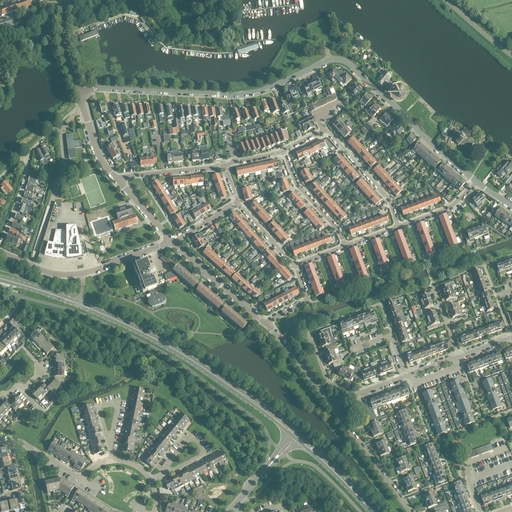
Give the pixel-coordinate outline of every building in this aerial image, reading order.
[(25,0),(15,4),(17,10),(32,5),(30,0),(25,0)] [(0,14),(1,16),(17,10),(15,4),(10,6),(7,2),(0,6),(0,14)] [(12,26),(9,18),(0,20),(0,24),(2,29),(12,26)] [(96,30),(79,37),(81,41),(98,34),(96,30)] [(237,49),(239,55),(259,48),(257,42),(237,49)] [(334,84),(337,81),(340,79),(337,76),(340,73),(337,69),(334,71),(332,70),(327,75),(334,84)] [(342,72),(340,73),(337,76),(340,79),(337,81),(342,87),(351,79),(346,73),(344,75),(342,72)] [(392,84),(388,80),(390,77),(384,72),(375,82),(382,87),(384,85),(388,89),(392,84)] [(313,80),(310,81),(315,91),(321,88),(318,82),(321,80),(318,75),(312,78),(313,80)] [(307,95),(315,91),(310,81),(307,83),(306,81),(299,84),(301,89),(304,88),(307,95)] [(362,90),(357,85),(350,91),(355,96),(362,90)] [(289,99),(291,103),(294,102),(293,101),(299,98),(294,87),(288,89),(292,97),(289,99)] [(393,97),(397,99),(402,98),(404,94),(403,89),(399,87),(394,88),(392,92),(393,97)] [(372,98),(366,93),(359,103),(361,105),(362,104),(364,106),(372,98)] [(280,110),(279,106),(277,107),(274,100),(268,102),(273,113),(280,110)] [(268,110),(265,101),(260,102),(263,109),(265,108),(266,110),(268,110)] [(293,113),(289,104),(286,105),(285,102),(279,104),(283,113),(286,112),(287,115),(288,115),(293,113)] [(107,112),(105,108),(104,104),(99,106),(102,113),(103,113),(104,118),(105,122),(109,121),(106,112),(107,112)] [(151,111),(149,111),(148,104),(143,105),(146,117),(152,116),(151,111)] [(380,109),(375,104),(367,113),(370,116),(371,114),(373,116),(380,109)] [(117,119),(122,117),(118,105),(113,106),(117,119)] [(210,121),(209,116),(208,116),(206,108),(201,109),(203,117),(205,116),(206,120),(207,120),(208,121),(210,121)] [(259,117),(255,108),(250,110),(254,119),(259,117)] [(217,126),(214,109),(209,109),(210,116),(209,116),(210,121),(210,120),(211,120),(210,117),(212,117),(212,119),(212,120),(213,127),(215,127),(216,131),(217,131),(217,126)] [(223,126),(230,125),(229,116),(225,116),(224,115),(222,115),(221,109),(216,110),(217,117),(220,117),(221,121),(223,121),(223,126)] [(241,122),(236,109),(231,111),(236,124),(241,122)] [(247,124),(246,120),(249,118),(246,109),(241,111),(244,118),(242,119),(244,125),(247,124)] [(386,113),(380,120),(387,127),(393,119),(386,113)] [(313,123),(316,122),(313,116),(305,120),(310,129),(313,128),(312,127),(315,126),(313,123)] [(310,129),(305,120),(297,123),(300,129),(303,128),(304,131),(306,130),(307,130),(310,129)] [(340,133),(346,127),(339,120),(333,125),(335,128),(340,133)] [(119,124),(122,136),(127,135),(124,123),(119,124)] [(403,131),(397,125),(390,132),(394,135),(396,133),(399,136),(403,131)] [(346,127),(340,133),(344,138),(350,132),(346,127)] [(463,132),(460,134),(455,131),(452,136),(458,140),(459,141),(462,143),(463,143),(471,147),(474,142),(467,138),(471,132),(465,129),(463,132)] [(277,133),(281,143),(289,139),(286,130),(277,133)] [(277,133),(272,135),(276,144),(281,143),(277,133)] [(81,148),(81,141),(74,142),(73,134),(66,135),(68,159),(75,158),(74,149),(81,148)] [(271,146),(276,144),(272,135),(267,137),(271,146)] [(415,140),(410,136),(405,141),(410,145),(415,140)] [(271,146),(267,137),(263,139),(266,148),(271,146)] [(351,146),(357,141),(353,137),(347,142),(351,146)] [(261,148),(258,140),(258,139),(253,141),(256,150),(261,148)] [(322,140),(317,143),(320,149),(326,146),(322,140)] [(246,152),(251,151),(248,143),(247,141),(242,143),(246,152)] [(253,141),(248,143),(251,151),(251,152),(256,150),(253,141)] [(351,146),(355,151),(360,146),(357,141),(351,146)] [(241,154),(246,152),(242,143),(238,145),(241,154)] [(312,146),(315,152),(320,149),(317,143),(312,145),(312,146)] [(411,151),(415,154),(422,146),(418,143),(411,151)] [(109,153),(116,150),(113,144),(106,147),(109,153)] [(207,146),(198,148),(200,159),(202,159),(202,160),(209,159),(207,146)] [(307,148),(309,154),(310,155),(315,152),(312,146),(307,148)] [(355,151),(359,155),(364,150),(360,146),(355,151)] [(415,154),(416,155),(418,158),(425,149),(422,146),(415,154)] [(50,157),(45,147),(41,149),(45,159),(50,157)] [(116,150),(109,153),(112,159),(119,156),(118,152),(120,151),(119,148),(116,150)] [(306,148),(301,150),(304,157),(309,154),(307,148),(306,148)] [(418,158),(422,161),(429,152),(425,149),(418,158)] [(43,163),(44,160),(40,150),(35,152),(39,161),(40,161),(41,162),(43,163)] [(172,151),(174,162),(174,163),(180,162),(180,161),(183,160),(182,154),(180,155),(179,152),(175,152),(175,150),(172,151)] [(298,159),(304,157),(301,150),(295,153),(298,159)] [(359,155),(362,159),(368,154),(364,150),(359,155)] [(198,151),(191,152),(187,152),(188,159),(192,158),(192,161),(199,160),(198,151)] [(223,159),(222,151),(214,152),(216,160),(223,159)] [(429,152),(422,161),(426,164),(433,156),(429,152)] [(147,158),(146,158),(147,165),(154,165),(153,163),(156,163),(155,154),(146,155),(147,158)] [(362,159),(366,163),(372,158),(368,154),(362,159)] [(334,160),(338,164),(343,159),(339,155),(334,160)] [(426,164),(429,167),(436,159),(433,156),(426,164)] [(375,162),(372,158),(366,163),(370,167),(375,162)] [(338,164),(342,168),(347,163),(343,159),(338,164)] [(436,159),(429,167),(433,170),(440,162),(436,159)] [(501,178),(508,169),(510,171),(511,168),(511,162),(511,163),(510,161),(508,164),(505,161),(495,172),(501,178)] [(342,168),(345,172),(351,168),(347,163),(342,168)] [(439,176),(446,167),(443,164),(436,172),(439,176)] [(373,171),(376,175),(382,170),(378,166),(373,171)] [(439,176),(443,179),(450,171),(446,167),(439,176)] [(345,172),(349,177),(355,172),(351,168),(345,172)] [(303,178),(309,175),(307,169),(300,172),(303,178)] [(376,175),(380,179),(386,174),(382,170),(376,175)] [(443,179),(447,182),(454,174),(450,171),(443,179)] [(355,172),(349,177),(353,181),(358,176),(355,172)] [(212,176),(214,182),(221,180),(219,174),(212,176)] [(380,179),(384,183),(389,179),(386,174),(380,179)] [(447,182),(450,185),(457,177),(454,174),(447,182)] [(309,175),(303,178),(305,183),(312,180),(309,175)] [(452,190),(454,188),(461,180),(457,177),(450,185),(449,187),(452,190)] [(281,187),(288,185),(286,179),(279,182),(281,187)] [(356,184),(360,189),(365,184),(361,179),(356,184)] [(393,183),(389,179),(384,183),(388,188),(393,183)] [(461,180),(454,188),(458,191),(465,183),(461,180)] [(1,186),(0,187),(0,188),(2,190),(3,189),(8,194),(13,190),(6,181),(0,185),(1,186)] [(151,185),(155,190),(160,186),(157,181),(151,185)] [(310,187),(314,192),(319,187),(315,182),(310,187)] [(388,188),(391,192),(397,187),(393,183),(388,188)] [(33,185),(31,184),(30,186),(27,185),(26,190),(39,194),(40,192),(33,190),(34,187),(33,187),(33,185)] [(360,189),(364,193),(369,188),(365,184),(360,189)] [(288,185),(281,187),(283,193),(290,190),(288,185)] [(164,191),(160,186),(155,190),(158,195),(164,191)] [(314,192),(317,196),(323,191),(319,187),(314,192)] [(397,187),(391,192),(395,196),(401,191),(397,187)] [(367,197),(373,192),(369,188),(364,193),(367,197)] [(158,195),(161,200),(167,196),(164,191),(158,195)] [(227,197),(225,191),(218,193),(220,199),(227,197)] [(317,196),(321,200),(327,195),(323,191),(317,196)] [(32,200),(36,201),(37,199),(32,197),(33,194),(25,192),(24,196),(33,199),(32,200)] [(288,197),(292,201),(298,196),(294,192),(288,197)] [(367,197),(371,201),(377,196),(373,192),(367,197)] [(480,193),(476,197),(481,203),(485,199),(483,197),(485,196),(482,193),(481,194),(480,193)] [(321,200),(325,204),(330,199),(327,195),(321,200)] [(167,196),(161,200),(164,205),(170,201),(167,196)] [(292,201),(296,205),(301,201),(298,196),(292,201)] [(377,196),(371,201),(375,205),(380,201),(377,196)] [(477,206),(481,203),(476,197),(472,200),(473,201),(471,202),(474,205),(475,204),(477,206)] [(21,203),(33,208),(34,206),(31,205),(32,202),(23,198),(21,203)] [(325,204),(329,208),(334,204),(330,199),(325,204)] [(164,205),(167,210),(173,206),(170,201),(164,205)] [(305,205),(301,201),(296,205),(300,210),(305,205)] [(250,207),(254,211),(259,206),(255,202),(250,207)] [(207,203),(202,207),(206,213),(211,209),(207,203)] [(20,204),(18,212),(25,214),(27,209),(31,211),(31,208),(20,204)] [(329,208),(333,213),(338,208),(334,204),(329,208)] [(173,206),(167,210),(171,215),(177,211),(173,206)] [(259,206),(254,211),(258,215),(263,210),(259,206)] [(119,209),(119,210),(115,211),(118,220),(133,215),(132,211),(131,211),(129,207),(124,208),(119,209)] [(197,210),(201,216),(206,213),(202,207),(197,210)] [(342,212),(338,208),(333,213),(336,217),(342,212)] [(303,214),(307,218),(313,213),(309,209),(303,214)] [(494,218),(498,220),(504,211),(500,209),(494,218)] [(201,216),(197,210),(192,213),(195,219),(201,216)] [(263,210),(258,215),(261,219),(267,215),(263,210)] [(502,223),(508,214),(504,211),(498,220),(502,223)] [(229,217),(234,222),(239,217),(235,212),(229,217)] [(346,216),(342,212),(336,217),(340,221),(346,216)] [(313,213),(307,218),(311,222),(317,217),(313,213)] [(118,220),(115,221),(112,222),(115,230),(137,223),(134,214),(133,215),(118,220)] [(502,223),(506,226),(511,216),(508,214),(502,223)] [(173,219),(176,224),(182,220),(179,215),(173,219)] [(267,215),(261,219),(265,224),(271,219),(267,215)] [(436,218),(437,220),(440,219),(441,223),(448,221),(446,215),(439,217),(436,218)] [(239,217),(234,222),(238,226),(243,221),(239,217)] [(311,222),(315,227),(320,222),(317,217),(311,222)] [(182,220),(176,224),(179,229),(185,225),(182,220)] [(238,226),(242,230),(247,226),(243,221),(238,226)] [(442,225),(443,229),(451,227),(448,221),(441,223),(438,224),(439,226),(442,225)] [(272,231),(277,226),(279,224),(278,223),(276,225),(273,222),(268,227),(272,231)] [(320,222),(315,227),(319,231),(324,226),(320,222)] [(25,231),(24,229),(22,228),(22,226),(13,223),(12,227),(21,230),(20,232),(24,234),(25,231)] [(417,227),(419,231),(419,232),(426,229),(424,223),(417,226),(416,225),(414,226),(414,228),(417,227)] [(489,235),(485,225),(480,227),(484,237),(489,235)] [(247,226),(242,230),(246,235),(251,230),(247,226)] [(277,226),(272,231),(275,235),(281,231),(277,226)] [(65,230),(55,230),(52,244),(47,242),(44,254),(50,256),(55,257),(60,257),(66,257),(66,259),(71,259),(76,258),(82,257),(81,255),(88,254),(84,242),(78,244),(78,239),(76,230),(75,227),(66,227),(65,230)] [(453,232),(451,227),(443,229),(440,230),(441,232),(444,231),(445,234),(446,235),(453,232)] [(484,237),(480,227),(476,228),(479,239),(484,237)] [(17,236),(16,237),(22,239),(23,235),(18,233),(18,232),(11,228),(9,233),(17,236)] [(479,239),(476,228),(471,230),(475,240),(479,239)] [(428,235),(426,230),(426,229),(419,232),(419,231),(416,232),(416,234),(419,233),(421,237),(421,238),(428,235)] [(246,235),(250,239),(255,235),(251,230),(246,235)] [(475,240),(471,230),(466,232),(470,242),(475,240)] [(275,235),(279,240),(285,235),(281,231),(275,235)] [(391,234),(392,236),(395,235),(397,239),(397,240),(404,237),(402,231),(395,234),(394,233),(391,234)] [(442,235),(443,237),(446,236),(448,240),(448,241),(455,238),(453,232),(446,235),(445,234),(442,235)] [(8,235),(7,239),(6,240),(17,244),(18,241),(22,243),(23,240),(8,235)] [(192,239),(195,244),(201,240),(198,235),(192,239)] [(255,235),(250,239),(253,244),(259,239),(255,235)] [(285,235),(279,240),(283,244),(289,239),(285,235)] [(421,239),(423,243),(430,241),(428,235),(421,238),(421,237),(418,238),(418,240),(421,239)] [(394,240),(394,242),(397,241),(399,245),(399,246),(406,243),(404,237),(397,240),(397,239),(394,240)] [(448,241),(448,240),(445,241),(445,243),(448,242),(450,247),(457,244),(455,238),(448,241)] [(253,244),(257,248),(263,243),(259,239),(253,244)] [(201,240),(195,244),(198,249),(204,245),(201,240)] [(372,243),(374,247),(374,248),(381,246),(379,240),(372,242),(369,243),(369,245),(372,243)] [(424,245),(425,248),(425,249),(432,247),(430,241),(423,243),(420,244),(421,246),(424,245)] [(263,243),(257,248),(262,253),(267,248),(263,243)] [(399,247),(401,251),(401,252),(408,249),(406,243),(399,246),(399,245),(396,246),(396,248),(399,247)] [(383,252),(383,251),(381,246),(374,248),(374,247),(371,248),(372,250),(375,249),(376,253),(376,254),(383,252)] [(425,248),(422,250),(423,251),(426,250),(427,255),(435,253),(432,247),(425,249),(425,248)] [(202,254),(207,258),(212,252),(207,248),(202,254)] [(346,251),(347,253),(350,252),(351,256),(352,256),(359,254),(357,248),(350,250),(349,250),(346,251)] [(410,255),(408,249),(401,252),(401,251),(398,252),(399,254),(402,252),(403,256),(403,258),(410,255)] [(268,250),(263,254),(267,259),(272,254),(268,250)] [(207,258),(212,262),(216,256),(212,252),(207,258)] [(373,254),(374,256),(377,255),(378,259),(379,260),(386,257),(383,252),(376,254),(376,253),(373,254)] [(276,259),(272,254),(267,259),(271,263),(276,259)] [(348,257),(349,259),(352,258),(354,261),(354,262),(361,260),(359,254),(352,256),(351,256),(348,257)] [(403,258),(403,256),(400,257),(401,259),(404,258),(406,263),(413,261),(410,255),(403,258)] [(212,262),(216,265),(221,260),(216,256),(212,262)] [(324,259),(325,261),(328,260),(329,264),(329,265),(336,262),(334,256),(327,259),(327,258),(324,259)] [(379,260),(378,259),(375,260),(376,262),(379,261),(380,265),(381,266),(388,263),(386,257),(379,260)] [(271,263),(275,268),(280,263),(276,259),(271,263)] [(170,260),(166,264),(170,267),(170,266),(173,268),(176,264),(170,260)] [(216,265),(220,269),(225,264),(221,260),(216,265)] [(350,262),(351,264),(354,263),(356,267),(356,268),(363,265),(361,260),(354,262),(354,261),(350,262)] [(147,291),(153,289),(156,287),(153,279),(151,280),(150,277),(154,276),(154,270),(149,272),(148,270),(150,269),(149,266),(147,261),(132,266),(133,266),(135,266),(137,270),(134,271),(141,288),(143,287),(145,291),(142,292),(142,293),(147,291)] [(331,271),(338,268),(336,262),(329,265),(329,264),(326,265),(327,267),(330,266),(331,270),(331,271)] [(511,271),(508,262),(502,264),(506,273),(511,271)] [(284,268),(280,263),(275,268),(279,272),(284,268)] [(381,266),(380,265),(377,266),(378,268),(381,267),(383,272),(390,269),(388,263),(381,266)] [(220,269),(225,273),(230,268),(225,264),(220,269)] [(305,268),(306,272),(307,273),(314,270),(312,264),(305,267),(304,266),(301,267),(302,269),(305,268)] [(500,275),(506,273),(502,264),(497,266),(500,275)] [(353,268),(353,270),(356,269),(358,273),(358,274),(365,271),(363,265),(356,268),(356,267),(353,268)] [(177,266),(174,269),(173,271),(178,275),(183,280),(187,274),(177,266)] [(234,272),(230,268),(225,273),(230,277),(234,272)] [(284,268),(279,272),(283,277),(288,272),(284,268)] [(334,276),(341,274),(338,268),(331,271),(331,270),(328,271),(329,273),(332,272),(333,275),(334,276)] [(304,273),(304,275),(307,274),(309,278),(309,279),(316,276),(314,270),(307,273),(306,272),(304,273)] [(472,273),(474,278),(482,276),(480,270),(472,273)] [(177,277),(178,275),(173,271),(164,275),(166,281),(177,277)] [(355,274),(355,276),(359,275),(360,280),(368,277),(365,271),(358,274),(358,273),(355,274)] [(292,277),(288,272),(283,277),(287,281),(292,277)] [(193,288),(194,287),(197,284),(198,283),(187,274),(183,280),(193,288)] [(231,279),(236,283),(240,278),(236,274),(231,279)] [(330,277),(331,278),(334,277),(335,281),(336,282),(343,280),(341,274),(334,276),(333,275),(330,277)] [(306,279),(306,281),(309,280),(311,284),(311,285),(318,282),(316,276),(309,279),(309,278),(306,279)] [(474,278),(476,284),(484,281),(482,276),(474,278)] [(240,287),(245,282),(240,278),(236,283),(240,287)] [(332,282),(333,284),(336,283),(338,288),(345,286),(343,280),(336,282),(335,281),(332,282)] [(476,284),(478,290),(486,287),(484,281),(476,284)] [(240,287),(245,291),(249,285),(245,282),(240,287)] [(308,285),(308,287),(311,286),(313,290),(313,291),(320,288),(318,282),(311,285),(311,284),(308,285)] [(444,295),(454,292),(452,286),(454,285),(453,282),(446,284),(447,287),(442,289),(444,295)] [(200,287),(197,284),(194,287),(197,290),(196,291),(207,301),(212,295),(201,286),(200,287)] [(249,295),(250,294),(254,289),(249,285),(245,291),(249,295)] [(478,290),(480,295),(488,292),(486,287),(478,290)] [(290,291),(293,297),(299,294),(295,288),(290,291)] [(310,291),(311,293),(313,292),(315,297),(322,294),(320,288),(313,291),(313,290),(310,291)] [(154,291),(153,289),(147,291),(149,295),(150,294),(151,298),(149,299),(148,302),(148,304),(149,306),(152,307),(154,307),(162,304),(164,303),(165,301),(164,298),(163,296),(161,295),(158,295),(156,296),(155,294),(154,295),(153,293),(154,292),(154,291)] [(254,289),(250,294),(254,298),(259,293),(254,289)] [(293,297),(290,291),(285,294),(288,300),(293,297)] [(456,297),(454,292),(444,295),(446,301),(456,297)] [(490,298),(488,292),(480,295),(481,298),(479,299),(480,302),(482,301),(490,298)] [(422,293),(416,296),(415,296),(416,299),(419,298),(421,304),(431,300),(429,294),(423,296),(422,293)] [(288,300),(285,294),(280,296),(283,303),(288,300)] [(212,295),(207,301),(218,310),(219,309),(222,306),(223,305),(212,295)] [(283,303),(280,296),(274,299),(278,305),(283,303)] [(482,301),(484,307),(492,304),(490,298),(482,301)] [(269,302),(272,308),(278,305),(274,299),(269,302)] [(390,309),(397,307),(401,305),(398,300),(388,304),(390,309)] [(431,300),(421,304),(424,309),(433,306),(431,300)] [(269,302),(263,305),(267,311),(272,308),(269,302)] [(451,313),(460,309),(458,303),(448,307),(451,313)] [(492,304),(484,307),(487,312),(494,310),(492,304)] [(222,306),(219,309),(222,311),(221,313),(231,321),(236,316),(226,307),(225,308),(222,306)] [(390,309),(392,315),(399,312),(397,307),(390,309)] [(460,309),(451,313),(453,318),(458,316),(459,319),(466,317),(465,314),(462,315),(460,309)] [(372,311),(367,314),(370,324),(376,322),(376,321),(377,321),(377,322),(378,322),(375,314),(374,314),(375,314),(373,314),(372,311)] [(399,312),(392,315),(394,321),(402,318),(399,312)] [(428,321),(437,318),(435,312),(426,315),(428,321)] [(367,314),(361,316),(365,326),(370,324),(367,314)] [(246,325),(236,316),(231,321),(241,330),(246,325)] [(355,318),(358,326),(359,328),(365,326),(361,316),(355,318)] [(355,318),(350,320),(353,328),(358,326),(355,318)] [(394,321),(396,326),(404,323),(402,318),(394,321)] [(437,318),(428,321),(430,327),(427,328),(428,331),(435,328),(434,325),(439,323),(437,318)] [(350,320),(344,322),(347,330),(348,332),(354,330),(353,328),(350,320)] [(20,328),(22,326),(20,324),(18,326),(13,321),(9,324),(12,328),(13,327),(16,331),(20,328)] [(493,324),(496,332),(502,330),(501,328),(504,327),(502,321),(493,324)] [(338,324),(341,332),(347,330),(344,322),(338,324)] [(396,326),(398,332),(406,329),(404,323),(396,326)] [(496,332),(493,324),(488,326),(490,334),(496,332)] [(490,334),(488,326),(482,328),(485,336),(490,334)] [(9,331),(16,338),(20,334),(16,331),(13,327),(12,328),(9,331)] [(320,341),(329,338),(332,337),(330,331),(331,331),(329,328),(322,331),(320,332),(321,335),(318,336),(320,341)] [(473,340),(479,338),(476,330),(474,331),(473,328),(469,330),(471,333),(473,340)] [(482,328),(476,330),(479,338),(485,336),(482,328)] [(398,332),(400,338),(408,335),(406,329),(398,332)] [(6,334),(13,341),(16,338),(9,331),(6,334)] [(37,331),(29,338),(33,341),(36,338),(38,340),(42,336),(37,331)] [(1,336),(3,338),(10,345),(13,341),(6,334),(5,335),(3,333),(3,334),(1,336)] [(471,333),(465,335),(468,342),(473,340),(471,333)] [(468,342),(465,335),(460,336),(459,334),(455,335),(456,338),(458,344),(462,343),(462,345),(468,342)] [(410,340),(408,335),(400,338),(402,343),(410,340)] [(33,341),(38,346),(45,339),(42,336),(38,340),(36,338),(33,341)] [(0,340),(0,341),(6,348),(10,345),(3,338),(0,340)] [(329,348),(336,345),(335,343),(331,344),(329,338),(320,341),(322,347),(328,345),(329,348)] [(45,339),(38,346),(42,350),(45,346),(47,348),(50,344),(45,339)] [(441,343),(444,351),(449,349),(449,348),(452,346),(450,340),(441,343)] [(435,346),(438,353),(444,351),(441,343),(435,346)] [(54,348),(50,344),(47,348),(45,346),(42,350),(47,355),(54,348)] [(336,345),(329,348),(330,351),(324,353),(326,359),(336,355),(334,350),(337,348),(336,345)] [(423,348),(424,350),(427,358),(432,355),(429,348),(429,346),(423,348)] [(429,348),(432,355),(438,353),(435,346),(429,348)] [(511,357),(511,354),(510,349),(510,348),(505,350),(504,351),(504,350),(503,351),(507,362),(509,361),(509,359),(511,357)] [(418,352),(421,360),(427,358),(424,350),(418,352)] [(415,362),(412,354),(412,352),(403,355),(406,363),(409,362),(410,364),(415,362)] [(418,352),(416,353),(412,354),(415,362),(421,360),(418,352)] [(494,354),(497,363),(502,361),(499,352),(494,354)] [(339,354),(336,355),(326,359),(328,365),(334,362),(336,367),(342,361),(341,360),(339,354)] [(497,363),(494,354),(489,355),(493,366),(498,365),(497,363)] [(493,366),(489,355),(485,357),(488,366),(489,368),(493,366)] [(383,363),(386,372),(392,370),(390,364),(393,363),(391,356),(387,357),(388,361),(383,363)] [(476,361),(479,370),(484,368),(480,359),(476,361)] [(342,361),(336,367),(341,370),(338,375),(343,378),(348,368),(342,366),(344,363),(342,361)] [(373,363),(376,370),(378,369),(381,375),(386,372),(383,363),(377,365),(376,362),(373,363)] [(468,374),(475,371),(471,363),(471,362),(467,364),(467,365),(465,365),(468,374)] [(366,369),(369,379),(375,377),(373,371),(376,370),(373,363),(370,364),(371,367),(366,369)] [(348,368),(343,378),(349,380),(352,375),(356,377),(357,368),(355,368),(353,371),(348,368)] [(357,368),(356,377),(361,375),(363,381),(369,379),(366,369),(360,371),(359,368),(357,368)] [(54,379),(61,386),(64,383),(64,377),(54,377),(54,379)] [(61,386),(54,379),(50,382),(54,386),(52,388),(56,391),(61,386)] [(452,389),(461,385),(459,381),(450,384),(452,389)] [(49,391),(52,395),(56,391),(52,388),(54,386),(50,382),(46,387),(45,387),(49,391)] [(46,395),(49,391),(45,387),(46,387),(42,384),(39,387),(46,395)] [(405,386),(405,387),(402,388),(405,397),(410,395),(407,386),(406,386),(405,386)] [(35,391),(42,398),(46,395),(39,387),(35,391)] [(42,398),(35,391),(32,394),(41,403),(44,400),(42,398)] [(424,399),(433,396),(431,391),(422,394),(424,399)] [(383,394),(387,404),(391,402),(388,393),(383,394)] [(379,396),(382,405),(383,407),(387,405),(387,404),(383,394),(379,396)] [(15,398),(13,400),(17,403),(15,405),(18,409),(24,404),(16,396),(15,395),(14,397),(15,398)] [(374,398),(378,407),(382,405),(379,396),(374,398)] [(370,400),(371,403),(372,406),(373,408),(373,410),(378,409),(378,407),(374,398),(370,399),(370,400)] [(20,411),(18,409),(15,405),(17,403),(13,400),(9,403),(8,402),(7,404),(8,405),(12,409),(11,409),(17,414),(20,411)] [(8,412),(11,409),(12,409),(8,405),(7,404),(5,401),(1,405),(8,412)] [(0,406),(0,410),(5,416),(8,412),(1,405),(0,406)] [(93,410),(84,413),(85,416),(82,417),(83,419),(95,415),(93,410)] [(397,414),(399,419),(408,415),(409,415),(408,413),(408,414),(406,410),(397,414)] [(179,419),(186,425),(189,421),(180,413),(178,415),(181,417),(179,419)] [(409,415),(408,415),(399,419),(401,423),(410,420),(409,415)] [(474,422),(473,417),(464,421),(466,426),(474,422)] [(173,421),(182,429),(186,425),(179,419),(177,421),(174,420),(173,421)] [(402,425),(403,428),(412,424),(411,421),(410,421),(411,421),(410,420),(401,423),(399,424),(400,425),(401,425),(402,425)] [(96,421),(87,423),(88,426),(85,427),(86,429),(98,426),(96,421)] [(182,429),(173,421),(169,426),(177,431),(178,429),(181,431),(182,429)] [(371,431),(381,428),(378,422),(369,425),(371,431)] [(412,424),(403,428),(404,432),(413,429),(412,426),(413,426),(412,424)] [(98,426),(86,429),(88,434),(96,432),(95,429),(98,428),(98,426)] [(169,426),(166,430),(175,437),(177,436),(175,434),(177,431),(169,426)] [(381,428),(371,431),(374,438),(383,434),(381,428)] [(447,433),(445,428),(436,431),(438,436),(447,433)] [(405,438),(406,437),(415,433),(414,430),(414,431),(414,430),(414,429),(413,429),(404,432),(403,433),(405,438)] [(163,434),(170,440),(172,437),(174,439),(175,437),(166,430),(163,434)] [(406,442),(408,441),(417,438),(417,437),(416,437),(415,435),(416,435),(415,433),(406,437),(408,441),(406,442)] [(159,438),(169,446),(170,444),(168,442),(170,440),(163,434),(159,438)] [(91,445),(99,442),(98,439),(101,439),(101,436),(89,440),(91,445)] [(169,446),(159,438),(158,440),(160,442),(158,444),(165,450),(169,446)] [(417,438),(408,441),(406,442),(408,447),(418,443),(419,443),(417,439),(417,438)] [(47,451),(52,454),(57,446),(54,444),(56,442),(54,441),(47,451)] [(378,451),(388,447),(385,441),(376,445),(378,451)] [(60,448),(57,446),(52,454),(57,457),(64,444),(62,443),(60,448)] [(57,457),(61,460),(66,452),(64,450),(67,444),(65,443),(64,444),(57,457)] [(165,450),(158,444),(156,447),(154,445),(152,446),(162,454),(165,450)] [(426,452),(434,449),(435,448),(433,444),(424,447),(424,446),(422,447),(424,452),(426,452)] [(149,451),(156,456),(158,454),(160,456),(162,454),(152,446),(149,451)] [(388,447),(378,451),(381,457),(390,454),(388,447)] [(61,460),(66,462),(72,452),(73,451),(71,449),(69,453),(66,452),(61,460)] [(145,455),(155,463),(156,461),(154,459),(156,456),(149,451),(145,455)] [(216,454),(222,465),(224,464),(222,461),(225,459),(221,451),(216,454)] [(70,461),(72,463),(77,455),(72,452),(66,462),(68,464),(70,461)] [(427,456),(429,461),(438,458),(437,453),(436,453),(427,456)] [(222,465),(216,454),(211,456),(216,465),(218,463),(220,466),(222,465)] [(73,467),(75,468),(82,458),(77,455),(72,463),(75,464),(73,467)] [(155,463),(145,455),(144,457),(146,459),(144,461),(151,467),(155,463)] [(216,465),(211,456),(207,459),(212,470),(214,469),(213,466),(216,465)] [(399,467),(408,463),(405,457),(396,461),(399,467)] [(82,458),(75,468),(80,471),(85,463),(82,462),(84,459),(82,458)] [(212,470),(207,459),(205,460),(206,463),(203,464),(208,472),(212,470)] [(208,472),(203,464),(201,466),(199,463),(197,464),(203,475),(208,472)] [(408,463),(399,467),(401,473),(410,469),(408,463)] [(203,475),(197,464),(192,467),(197,475),(199,473),(201,476),(203,475)] [(7,468),(8,473),(12,472),(13,474),(18,473),(16,466),(12,467),(7,468)] [(197,475),(192,467),(188,469),(193,480),(195,479),(194,476),(197,475)] [(441,467),(433,470),(431,471),(433,476),(443,472),(444,472),(442,467),(441,467)] [(184,474),(188,482),(193,480),(188,469),(185,470),(187,473),(184,474)] [(8,473),(9,480),(19,478),(18,473),(13,474),(12,472),(8,473)] [(443,472),(433,476),(434,480),(445,476),(444,472),(443,472)] [(178,474),(184,485),(188,482),(184,474),(181,476),(180,473),(178,474)] [(184,485),(178,474),(176,475),(177,478),(175,479),(179,487),(184,485)] [(445,476),(434,480),(436,485),(438,485),(447,481),(445,476)] [(406,486),(415,483),(412,477),(403,480),(406,486)] [(9,480),(10,485),(15,484),(16,486),(21,485),(19,478),(9,480)] [(44,481),(48,495),(50,494),(50,492),(56,491),(56,493),(58,492),(60,493),(61,492),(66,495),(65,497),(67,498),(75,486),(72,485),(72,486),(66,483),(67,481),(65,480),(64,481),(60,479),(56,480),(55,478),(54,479),(53,479),(53,480),(47,482),(47,480),(44,481)] [(179,487),(175,479),(172,481),(170,478),(168,479),(174,490),(179,487)] [(174,490),(168,479),(163,482),(168,490),(171,488),(172,491),(174,490)] [(454,490),(463,487),(462,482),(461,482),(461,480),(450,484),(451,486),(453,485),(454,490)] [(415,483),(406,486),(408,492),(417,489),(415,483)] [(11,489),(8,490),(9,493),(12,492),(22,490),(21,485),(16,486),(15,484),(10,485),(11,489)] [(507,497),(504,488),(504,486),(499,488),(500,489),(499,490),(503,498),(503,499),(507,497)] [(499,488),(495,490),(495,491),(498,500),(498,501),(503,499),(503,498),(499,490),(500,489),(499,488)] [(79,505),(81,507),(83,508),(84,506),(89,510),(88,511),(89,511),(118,511),(115,511),(114,511),(111,511),(108,509),(109,508),(105,505),(104,506),(99,503),(99,502),(95,499),(95,500),(89,497),(90,496),(86,493),(85,495),(80,491),(81,490),(79,489),(71,501),(74,502),(75,501),(80,504),(79,505)] [(426,502),(435,499),(433,493),(424,496),(426,502)] [(23,494),(17,495),(15,496),(16,498),(16,500),(17,505),(18,505),(25,504),(23,494)] [(486,495),(481,496),(484,505),(484,506),(489,504),(486,495)] [(435,499),(426,502),(428,509),(437,505),(435,499)] [(165,511),(171,511),(175,503),(172,503),(171,505),(168,504),(165,511)] [(177,511),(180,505),(175,503),(171,511),(177,511)]
